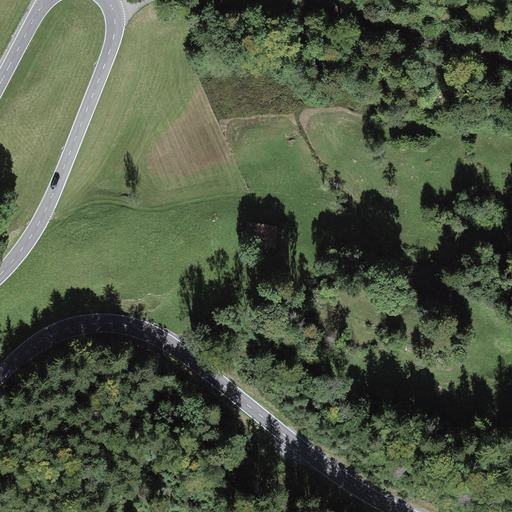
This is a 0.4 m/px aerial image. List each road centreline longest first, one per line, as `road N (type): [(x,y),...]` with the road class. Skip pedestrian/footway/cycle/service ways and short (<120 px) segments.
road 1 (secondary): [(400,511),(347,482),(141,329),(107,322),(66,328),(0,375)]
road 2 (secondary): [(0,274),(45,210),(108,54),(114,16),(107,0)]
road 3 (track): [(232,0),(322,10),(511,64)]
